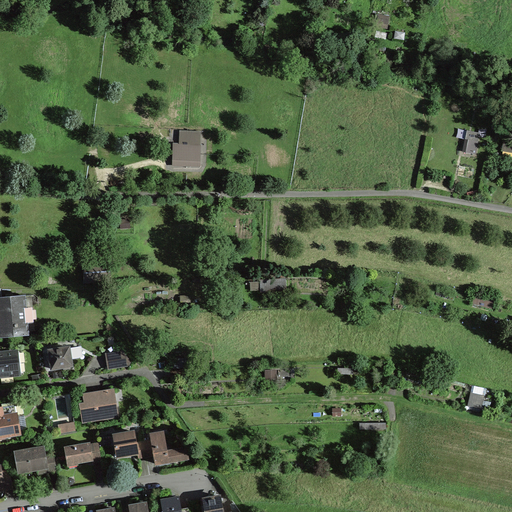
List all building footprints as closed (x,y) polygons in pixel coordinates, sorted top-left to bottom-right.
[(378,22),(388,23),(389,17),(382,16),(379,15),(378,22)] [(475,153),(477,142),(466,140),(464,151),(465,151),(475,153)] [(511,141),(504,140),(503,150),(506,151),(511,151),(511,141)] [(199,164),(199,145),(174,144),(173,163),(199,164)] [(110,279),(109,265),(96,266),(85,267),(84,281),(101,279),(110,279)] [(84,289),(101,289),(101,279),(84,281),(84,289)] [(260,281),(261,291),(286,289),(285,279),(263,281),(260,281)] [(8,297),(2,297),(1,289),(0,288),(0,337),(11,337),(11,336),(14,336),(15,336),(29,335),(25,295),(11,296),(10,298),(8,298),(8,297)] [(480,296),(478,304),(491,308),(493,300),(480,296)] [(52,369),(72,365),(71,358),(79,357),(78,346),(69,348),(69,347),(49,350),(50,359),(52,369)] [(128,365),(130,362),(123,351),(106,354),(108,368),(128,365)] [(0,353),(0,375),(4,376),(7,376),(10,376),(14,374),(13,374),(18,373),(18,372),(21,372),(20,363),(17,363),(16,352),(1,354),(0,353)] [(182,368),(171,369),(171,376),(174,376),(182,376),(182,368)] [(93,392),(83,394),(84,403),(79,404),(80,405),(83,422),(93,421),(93,419),(118,415),(114,389),(93,392)] [(481,408),(483,396),(471,393),(468,405),(481,408)] [(15,406),(0,408),(0,436),(19,433),(15,406)] [(138,457),(147,455),(144,442),(137,443),(135,432),(113,435),(117,456),(124,455),(138,452),(138,457)] [(152,441),(144,442),(147,455),(154,454),(156,463),(159,463),(188,457),(187,448),(167,452),(164,434),(151,437),(152,441)] [(90,443),(65,448),(68,463),(76,462),(92,459),(92,461),(101,460),(98,443),(90,445),(90,443)] [(44,447),(15,452),(18,472),(29,470),(47,467),(47,472),(56,470),(53,454),(45,455),(44,447)] [(1,465),(0,465),(0,490),(13,488),(10,472),(3,474),(1,465)] [(223,511),(221,496),(203,499),(205,511),(239,511),(233,502),(231,504),(235,509),(231,510),(232,511),(228,511),(223,511)] [(188,511),(188,507),(181,509),(179,497),(164,500),(161,500),(163,511),(188,511)] [(148,511),(147,503),(132,505),(129,506),(130,511),(148,511)]
